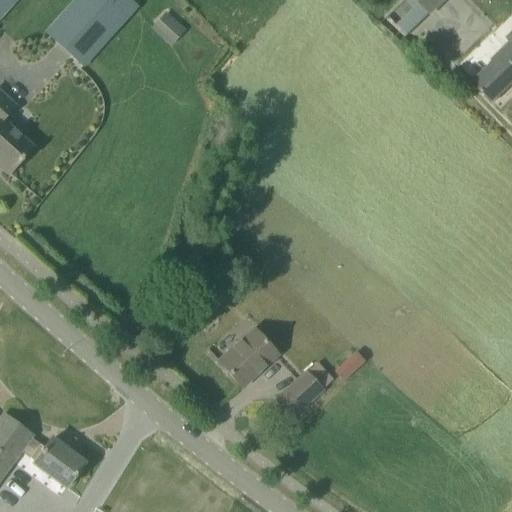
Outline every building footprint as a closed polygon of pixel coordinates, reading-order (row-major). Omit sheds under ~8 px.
[(0,0),(0,18),(16,0),(0,0)] [(83,68),(138,7),(130,0),(74,0),(44,33),(83,68)] [(415,0),(429,15),(444,0),(415,0)] [(185,31),(165,14),(151,30),(170,47),(185,31)] [(493,63),(472,83),(492,103),(511,84),(511,33),(507,39),(511,42),(491,61),(493,63)] [(0,168),(8,176),(32,149),(2,122),(15,107),(0,94),(0,168)] [(253,330),(218,363),(241,389),(277,356),(253,330)] [(306,373),(290,387),(276,401),(292,419),(323,391),(306,373)] [(30,439),(31,437),(3,416),(0,419),(0,480),(21,452),(30,439)] [(30,439),(21,452),(35,463),(33,465),(65,490),(84,464),(52,440),(44,450),(30,439)]
